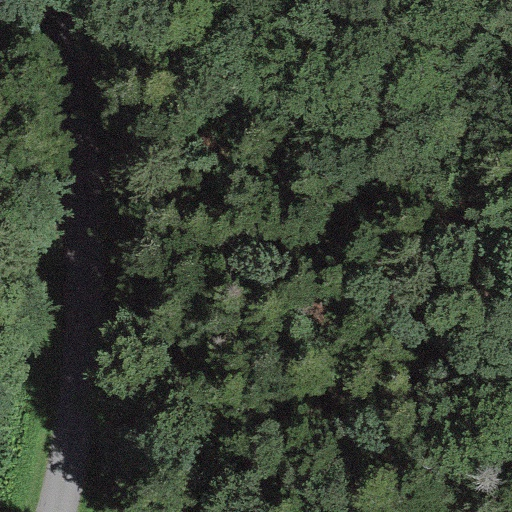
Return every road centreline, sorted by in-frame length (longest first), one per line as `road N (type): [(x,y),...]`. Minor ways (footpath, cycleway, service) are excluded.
road 1 (unclassified): [(55,0),(91,217),(67,471),(54,511)]
road 2 (track): [(59,13),(363,194),(466,238),(511,241)]
